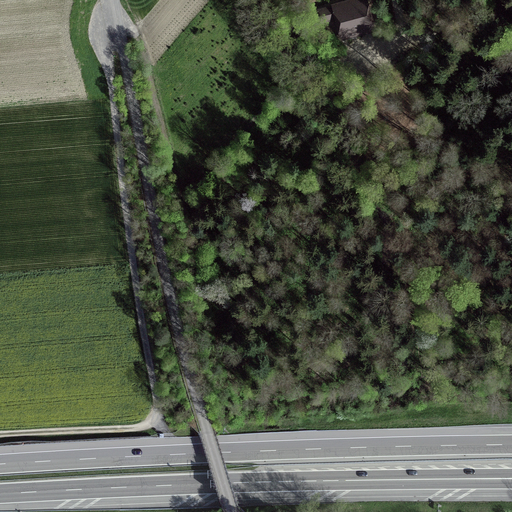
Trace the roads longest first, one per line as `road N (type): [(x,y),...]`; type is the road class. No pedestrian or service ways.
road 1 (track): [(155,409),(105,54),(106,32),(117,20),(137,37),(236,391),(257,401),(382,389)]
road 2 (unclassified): [(113,0),(176,327),(232,511)]
road 3 (motorway): [(511,444),(0,464)]
road 4 (motorway): [(0,494),(345,480)]
road 5 (motorway): [(345,480),(511,473)]
road 6 (motorway): [(345,480),(511,483)]
road 7 (track): [(0,434),(140,427),(155,409)]
